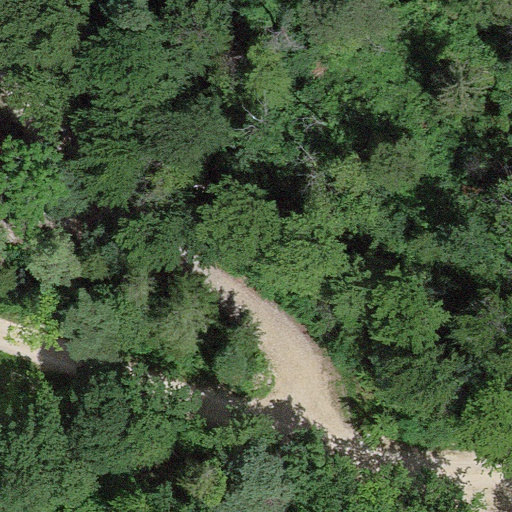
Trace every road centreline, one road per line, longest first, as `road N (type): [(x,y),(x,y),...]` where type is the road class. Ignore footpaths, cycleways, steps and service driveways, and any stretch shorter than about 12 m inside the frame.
road 1 (track): [(0,342),(451,490),(511,478)]
road 2 (track): [(342,452),(326,409),(251,317),(112,192),(0,52)]
road 3 (track): [(511,74),(385,0)]
